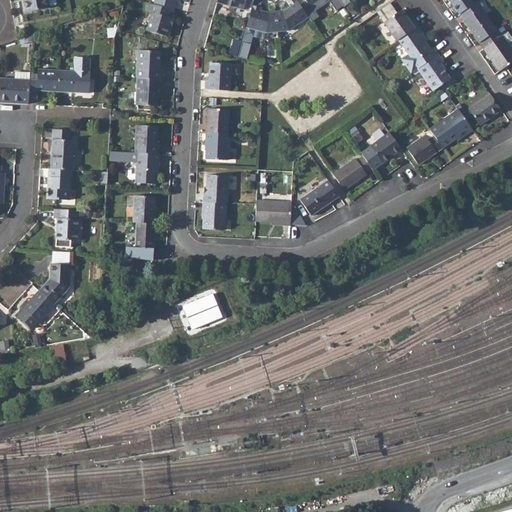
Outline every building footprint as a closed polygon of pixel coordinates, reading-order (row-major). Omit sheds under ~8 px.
[(23,0),(26,12),(49,7),(48,6),(54,5),(56,3),(54,0),(23,0)] [(148,28),(170,34),(173,22),(171,22),(173,15),(171,14),(173,7),(154,2),(147,0),(146,8),(152,9),(148,28)] [(276,9),(278,29),(288,29),(308,15),(297,0),(286,0),(290,5),(282,10),(282,9),(276,9)] [(448,0),(458,15),(460,13),(474,3),(471,0),(448,0)] [(463,21),(479,43),(483,41),(495,32),(497,30),(482,8),(477,2),(474,3),(460,13),(465,20),(463,21)] [(246,24),(266,29),(278,29),(276,9),(269,9),(268,10),(260,8),(260,5),(252,3),(246,24)] [(375,13),(382,22),(395,13),(388,4),(375,13)] [(400,10),(395,13),(382,22),(395,41),(397,40),(417,25),(412,19),(408,21),(400,10)] [(424,42),(419,35),(421,33),(422,33),(417,25),(397,40),(407,54),(401,57),(401,60),(410,72),(416,68),(437,53),(432,47),(430,49),(424,42)] [(511,49),(507,43),(503,36),(498,30),(497,30),(495,32),(483,41),(479,43),(499,71),(511,61),(511,49)] [(503,36),(507,43),(511,39),(508,32),(503,36)] [(138,75),(164,77),(164,68),(161,68),(161,49),(139,47),(138,75)] [(416,68),(432,91),(450,79),(440,64),(443,62),(437,53),(416,68)] [(58,92),(89,93),(90,72),(88,72),(89,58),(74,57),(73,71),(59,70),(58,92)] [(206,87),(231,89),(232,63),(211,61),(210,78),(207,77),(206,87)] [(28,80),(28,98),(36,99),(37,91),(58,92),(59,70),(37,69),(36,80),(28,80)] [(164,77),(138,75),(137,103),(158,104),(159,85),(163,85),(164,77)] [(0,102),(28,104),(28,98),(28,80),(0,78),(0,102)] [(468,108),(480,125),(501,109),(489,93),(468,108)] [(207,131),(228,132),(229,109),(208,107),(207,131)] [(441,148),(454,139),(463,132),(465,134),(472,130),(457,108),(427,128),(432,135),(441,148)] [(160,144),(159,144),(156,144),(157,138),(158,125),(137,124),(135,151),(137,151),(159,152),(160,144)] [(53,130),(51,170),(72,171),(73,171),(74,140),(71,140),(71,131),(53,130)] [(205,157),(227,159),(228,132),(207,131),(206,130),(205,157)] [(456,141),(465,134),(463,132),(454,139),(456,141)] [(370,168),(371,170),(399,150),(387,133),(359,152),(361,156),(370,168)] [(441,148),(432,135),(426,140),(423,135),(405,148),(417,165),(441,148)] [(159,152),(137,151),(135,182),(155,183),(156,169),(154,169),(155,161),(159,161),(159,152)] [(331,173),(343,191),(365,175),(364,172),(370,168),(361,156),(355,160),(354,158),(331,173)] [(48,199),(67,200),(67,190),(71,190),(72,171),(51,170),(49,170),(48,199)] [(206,173),(206,186),(206,192),(203,191),(202,191),(201,200),(225,201),(227,202),(228,174),(206,173)] [(297,200),(309,216),(337,196),(326,180),(297,200)] [(135,222),(154,223),(155,214),(153,214),(154,197),(133,196),(132,222),(135,222)] [(255,220),(278,221),(283,221),(283,224),(290,225),(291,201),(256,199),(255,220)] [(223,229),(225,201),(201,200),(201,210),(203,210),(202,227),(223,229)] [(58,218),(56,240),(56,248),(70,248),(71,241),(78,241),(79,219),(78,219),(78,211),(59,210),(59,219),(58,218)] [(154,223),(135,222),(134,248),(153,249),(154,223)] [(54,250),(53,266),(72,266),(77,266),(77,251),(54,250)] [(41,292),(56,305),(71,289),(72,266),(53,266),(52,266),(51,280),(41,292)] [(19,317),(32,329),(39,322),(40,323),(56,306),(56,305),(41,292),(19,317)] [(228,438),(215,439),(183,443),(184,453),(229,447),(228,438)] [(456,455),(435,461),(439,476),(439,478),(461,472),(456,455)]
